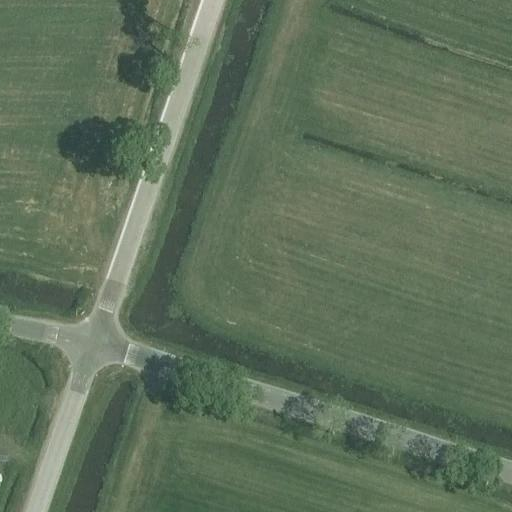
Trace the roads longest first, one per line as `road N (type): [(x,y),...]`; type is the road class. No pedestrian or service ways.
road 1 (unclassified): [(511,474),(93,343)]
road 2 (unclassified): [(93,343),(211,0)]
road 3 (unclassified): [(35,511),(93,343)]
